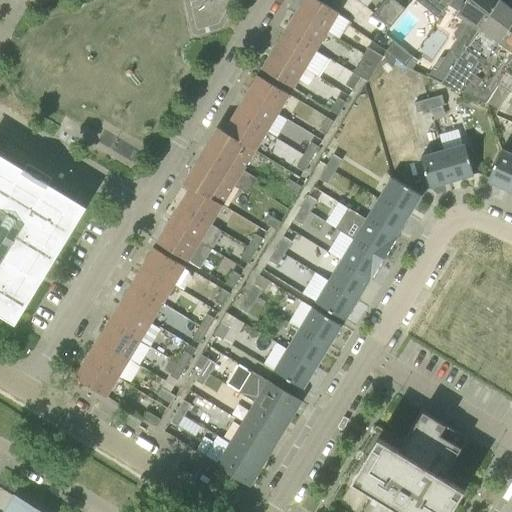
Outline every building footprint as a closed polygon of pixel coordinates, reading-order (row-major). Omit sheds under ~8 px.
[(339,13),(317,0),(304,0),(297,13),(328,32),(339,13)] [(394,0),(385,0),(375,14),(391,27),(406,10),(394,0)] [(415,0),(432,13),(440,19),(448,7),(453,0),(415,0)] [(441,84),(458,59),(498,0),(453,0),(448,7),(456,12),(468,21),(468,22),(462,22),(455,33),(456,40),(448,52),(445,56),(440,57),(426,77),(441,84)] [(458,59),(441,84),(463,94),(486,59),(490,61),(502,43),(501,42),(511,25),(511,6),(503,0),(498,0),(458,59)] [(317,50),(328,32),(297,13),(286,32),(317,50)] [(463,94),(485,103),(497,84),(498,84),(511,63),(511,25),(501,42),(502,43),(490,61),(486,59),(463,94)] [(305,69),(317,50),(286,32),(274,51),(305,69)] [(387,51),(407,67),(414,57),(395,41),(387,51)] [(376,70),(380,63),(365,54),(354,48),(349,56),(360,62),(360,61),(376,70)] [(365,54),(380,63),(384,57),(369,48),(365,54)] [(274,51),(263,69),(294,88),(305,69),(274,51)] [(412,70),(419,60),(414,57),(407,67),(412,70)] [(354,73),(346,85),(354,90),(361,78),(354,73)] [(259,76),(247,96),(278,115),(290,95),(259,76)] [(511,93),(498,84),(497,84),(485,103),(511,115),(511,93)] [(429,99),(432,109),(445,105),(442,95),(429,99)] [(237,113),(268,132),(278,115),(247,96),(237,113)] [(339,98),(331,110),(339,115),(346,103),(339,98)] [(418,113),(432,109),(429,99),(415,103),(418,113)] [(225,132),(256,150),(268,132),(237,113),(225,132)] [(319,130),(327,135),(335,122),(327,117),(319,130)] [(244,170),(249,161),(256,150),(225,132),(219,128),(212,139),(210,143),(209,142),(201,155),(193,168),(194,168),(192,172),(185,183),(190,188),(222,206),(229,195),(235,185),(249,194),(254,187),(258,179),(244,170)] [(312,142),(304,155),(312,159),(319,147),(312,142)] [(465,144),(443,151),(452,181),(474,175),(465,144)] [(488,181),(511,192),(511,188),(511,154),(502,150),(488,181)] [(452,181),(443,151),(422,157),(430,188),(452,181)] [(53,178),(29,164),(24,170),(0,155),(0,312),(16,322),(39,285),(41,283),(56,257),(86,208),(49,185),(53,178)] [(312,159),(304,155),(297,167),(305,172),(312,159)] [(334,155),(326,167),(335,172),(343,160),(334,155)] [(328,184),(335,172),(326,167),(319,179),(328,184)] [(392,177),(379,199),(409,217),(422,195),(392,177)] [(298,195),(303,187),(289,179),(285,186),(298,195)] [(180,206),(211,224),(222,206),(190,188),(180,206)] [(309,196),(301,208),(310,213),(318,201),(309,196)] [(409,217),(379,199),(367,219),(396,237),(409,217)] [(211,224),(180,206),(169,223),(212,250),(222,231),(211,224)] [(303,225),(310,213),(301,208),(294,220),(303,225)] [(263,222),(277,230),(281,223),(268,214),(263,222)] [(396,237),(367,219),(354,240),(384,258),(396,237)] [(169,223),(158,243),(200,269),(212,250),(169,223)] [(256,234),(248,246),(256,251),(264,239),(256,234)] [(276,249),(285,254),(293,242),(284,237),(276,249)] [(384,258),(354,240),(342,260),(371,278),(384,258)] [(256,251),(248,246),(241,259),(249,264),(256,251)] [(174,285),(175,285),(184,291),(192,277),(189,271),(184,268),(186,267),(155,248),(144,267),(174,285)] [(278,266),(285,254),(276,249),(269,261),(278,266)] [(359,299),(371,278),(342,260),(329,281),(359,299)] [(163,304),(174,285),(144,267),(132,285),(163,304)] [(234,271),(226,284),(234,289),(242,276),(234,271)] [(346,320),(359,299),(329,281),(316,302),(346,320)] [(255,284),(247,297),(256,302),(263,290),(255,284)] [(152,322),(163,304),(132,285),(121,304),(152,322)] [(215,302),(223,307),(231,294),(223,289),(215,302)] [(249,314),(256,302),(247,297),(240,309),(249,314)] [(215,319),(208,314),(184,300),(177,311),(201,326),(208,330),(215,319)] [(141,341),(141,340),(152,322),(121,304),(110,322),(141,341)] [(300,329),(330,347),(343,325),(313,307),(300,329)] [(129,360),(141,341),(110,322),(98,341),(129,360)] [(215,335),(223,340),(231,328),(222,322),(215,335)] [(208,330),(201,326),(193,339),(201,344),(208,330)] [(288,349),(317,367),(330,347),(300,329),(288,349)] [(129,360),(98,341),(87,360),(118,378),(132,387),(143,368),(129,360)] [(189,345),(178,364),(186,368),(193,356),(197,350),(189,345)] [(304,389),(317,367),(288,349),(274,371),(304,389)] [(209,359),(203,370),(210,375),(217,364),(209,359)] [(87,360),(76,378),(107,397),(118,378),(87,360)] [(178,381),(186,368),(178,364),(171,376),(178,381)] [(239,393),(256,403),(288,422),(301,401),(252,371),(251,373),(238,365),(227,384),(240,391),(239,393)] [(210,375),(203,370),(202,370),(196,381),(204,385),(210,375)] [(157,400),(170,408),(176,396),(163,388),(158,395),(160,396),(157,400)] [(184,400),(178,411),(185,416),(192,405),(184,400)] [(276,443),(288,422),(256,403),(244,424),(276,443)] [(185,416),(178,411),(171,422),(179,426),(185,416)] [(157,427),(162,420),(149,412),(144,419),(157,427)] [(451,511),(465,490),(445,477),(468,439),(424,412),(400,451),(379,438),(352,482),(373,494),(362,511),(451,511)] [(263,464),(276,443),(244,424),(231,444),(263,464)] [(250,484),(263,464),(231,444),(218,436),(205,457),(250,484)] [(6,511),(34,511),(36,509),(16,496),(6,511)]
